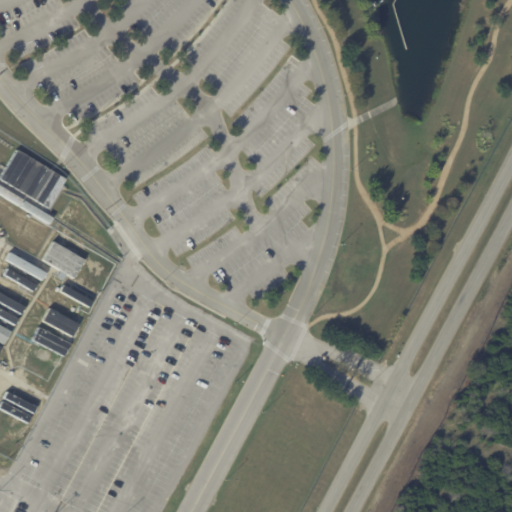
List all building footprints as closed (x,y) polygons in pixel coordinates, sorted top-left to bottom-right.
[(49,170),(64,178),(47,208),(0,179),(0,177),(16,149),(49,170)] [(56,235),(64,222),(94,241),(87,253),(56,235)] [(41,261),(52,243),(83,262),(72,279),(65,275),(60,282),(54,278),(58,271),(41,261)] [(44,275),(41,281),(5,260),(8,253),(45,274),(44,275)] [(3,275),(6,269),(35,286),(31,292),(3,275)] [(3,290),(7,284),(29,297),(26,303),(3,290)] [(62,286),(90,302),(87,308),(58,292),(62,286)] [(0,303),(0,295),(23,308),(19,315),(0,303)] [(39,323),(70,336),(76,322),(44,309),(39,323)] [(0,318),(0,311),(16,320),(13,326),(0,318)] [(0,343),(0,327),(9,333),(2,345),(0,343)] [(39,345),(31,341),(38,328),(69,345),(63,357),(39,345)] [(27,371),(17,365),(25,351),(56,367),(48,382),(27,371)] [(35,408),(32,414),(2,398),(6,392),(35,408)] [(0,403),(1,404),(29,418),(26,424),(0,410),(0,403)]
